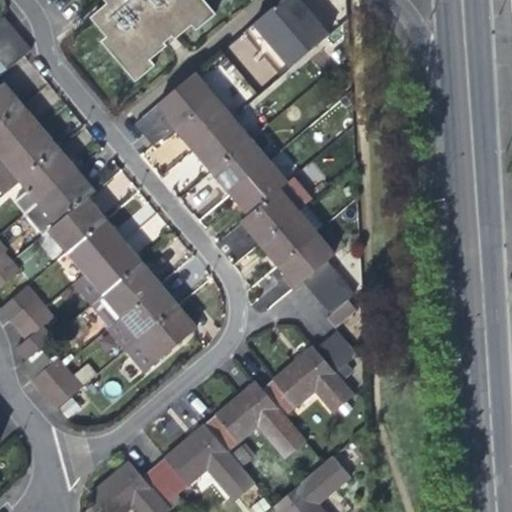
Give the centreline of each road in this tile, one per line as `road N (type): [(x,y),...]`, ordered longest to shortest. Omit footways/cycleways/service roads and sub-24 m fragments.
road 1 (residential): [(43,489),(216,342),(228,310),(213,263),(49,68),(22,0)]
road 2 (secondary): [(484,511),(458,100)]
